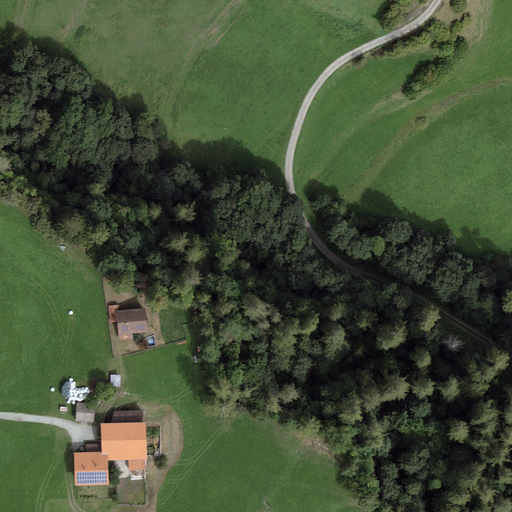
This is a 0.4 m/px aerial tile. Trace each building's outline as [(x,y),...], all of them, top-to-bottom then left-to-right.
[(145,309),(120,312),(119,306),(108,306),(109,323),(117,323),(119,340),(133,340),(133,335),(148,334),(145,309)] [(199,368),(190,369),(194,392),(203,391),(199,368)] [(94,403),(77,402),(76,421),(93,422),(94,403)] [(110,420),(101,422),(101,443),(101,450),(108,450),(108,458),(128,457),(129,470),(146,469),(145,455),(147,455),(146,418),(144,419),(144,409),(114,411),(110,420)] [(86,451),(74,451),(75,483),(109,481),(108,458),(108,450),(101,450),(101,443),(85,444),(86,451)]
